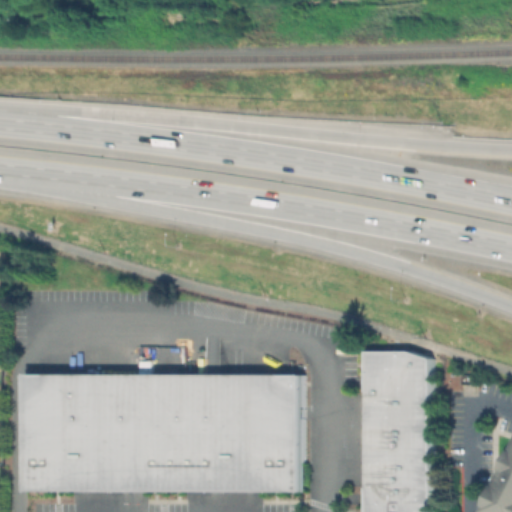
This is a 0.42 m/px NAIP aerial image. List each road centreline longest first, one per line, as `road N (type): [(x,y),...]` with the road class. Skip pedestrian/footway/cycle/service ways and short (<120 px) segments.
road 1 (motorway): [(511,201),(0,115)]
road 2 (motorway): [(90,185),(511,310)]
road 3 (motorway): [(90,185),(511,246)]
road 4 (motorway): [(511,145),(89,128)]
